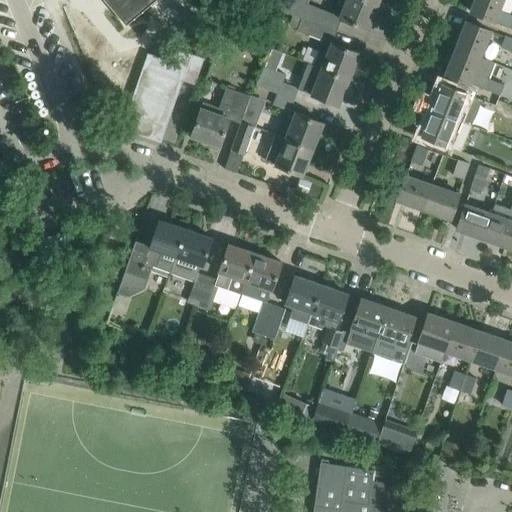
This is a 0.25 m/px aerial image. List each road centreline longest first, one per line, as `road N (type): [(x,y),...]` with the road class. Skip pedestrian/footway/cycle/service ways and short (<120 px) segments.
road 1 (residential): [(338,231),(82,140)]
road 2 (residential): [(338,231),(427,0)]
road 3 (residential): [(511,293),(338,231)]
